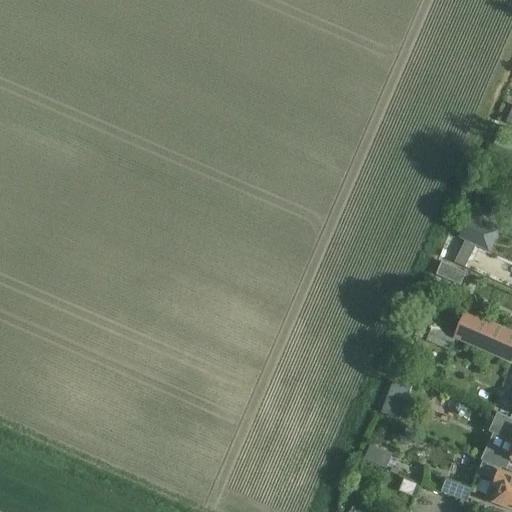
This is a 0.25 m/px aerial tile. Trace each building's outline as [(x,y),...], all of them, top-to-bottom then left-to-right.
[(511,152),(497,146),(488,165),(511,176),(511,152)] [(469,217),(459,238),(466,241),(476,246),(483,249),(493,228),(469,217)] [(466,241),(455,263),(465,268),(476,246),(466,241)] [(437,276),(461,286),(466,274),(442,263),(437,276)] [(511,333),(467,314),(457,338),(511,362),(511,333)] [(450,352),(457,338),(434,326),(426,341),(450,352)] [(389,398),(383,413),(401,421),(407,405),(389,398)] [(511,420),(498,414),(490,433),(511,442),(511,453),(510,458),(511,459),(511,420)] [(487,500),(510,508),(511,508),(511,477),(498,472),(499,468),(484,462),(480,472),(495,478),(487,500)] [(462,470),(458,484),(483,491),(487,477),(462,470)] [(442,493),(468,503),(472,490),(446,480),(442,493)]
